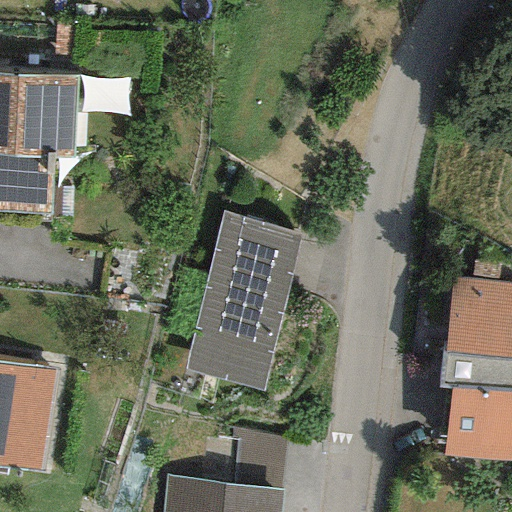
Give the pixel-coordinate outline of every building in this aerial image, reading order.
[(15,0),(16,22),(218,20),(217,0),(15,0)] [(90,62),(0,58),(0,191),(54,194),(57,127),(86,129),(90,62)] [(301,216),(217,201),(188,355),(272,370),(301,216)] [(511,390),(511,284),(441,278),(423,453),(505,462),(511,390)] [(0,451),(52,459),(66,366),(0,357),(0,451)] [(279,477),(280,423),(234,423),(233,476),(279,477)] [(292,511),(296,485),(171,472),(167,511),(292,511)]
